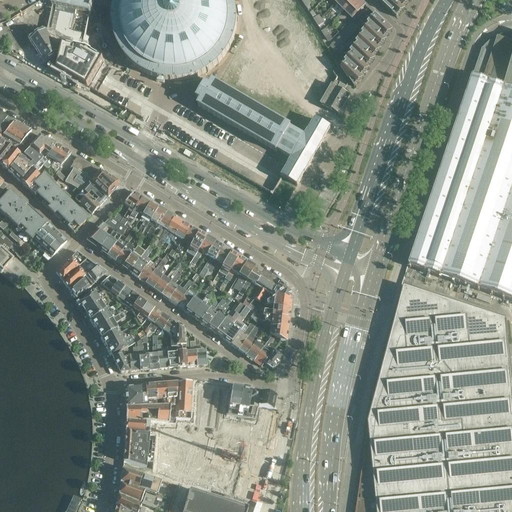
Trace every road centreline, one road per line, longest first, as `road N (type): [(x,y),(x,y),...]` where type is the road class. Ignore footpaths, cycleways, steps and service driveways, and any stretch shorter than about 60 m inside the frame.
road 1 (tertiary): [(0,79),(344,274)]
road 2 (tertiary): [(283,224),(0,62)]
road 3 (residential): [(134,179),(294,278),(304,306),(291,391)]
road 4 (secondary): [(373,275),(472,0)]
road 5 (secondary): [(445,0),(350,255)]
road 6 (residential): [(368,0),(401,30),(283,224)]
road 7 (secondary): [(344,274),(312,391),(299,511)]
road 8 (secondary): [(327,511),(334,414),(371,283)]
road 9 (residential): [(247,380),(246,368),(76,243)]
road 10 (residential): [(111,382),(45,282),(76,243)]
road 11 (residential): [(0,102),(134,179)]
road 12 (residential): [(247,380),(111,382)]
road 13 (residential): [(102,511),(111,382)]
road 14 (residential): [(265,511),(291,391)]
